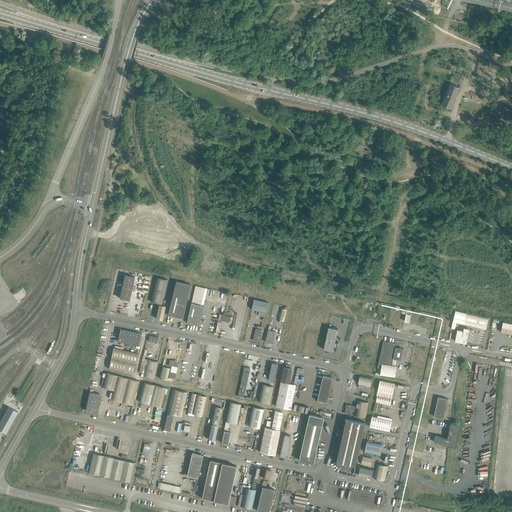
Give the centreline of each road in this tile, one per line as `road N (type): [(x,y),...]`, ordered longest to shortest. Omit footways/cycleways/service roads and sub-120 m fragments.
road 1 (secondary): [(446,141),(0,13)]
road 2 (unknown): [(110,318),(98,382),(107,400),(145,408)]
